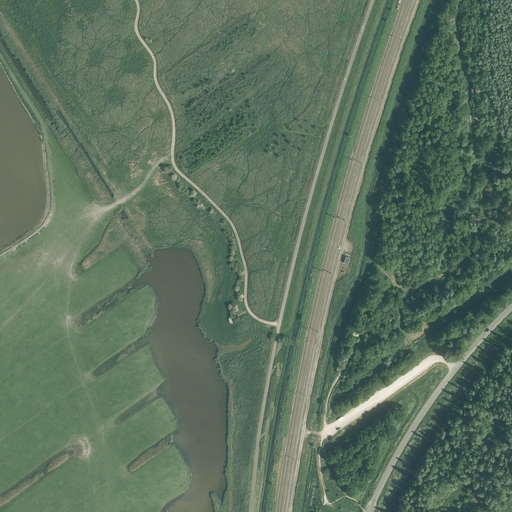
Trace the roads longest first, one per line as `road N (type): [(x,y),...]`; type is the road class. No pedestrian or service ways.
road 1 (track): [(291,511),(338,264),(419,0)]
road 2 (track): [(277,325),(329,118),(370,0)]
road 3 (tertiary): [(368,511),(439,387),(511,307)]
road 4 (track): [(277,325),(250,511)]
